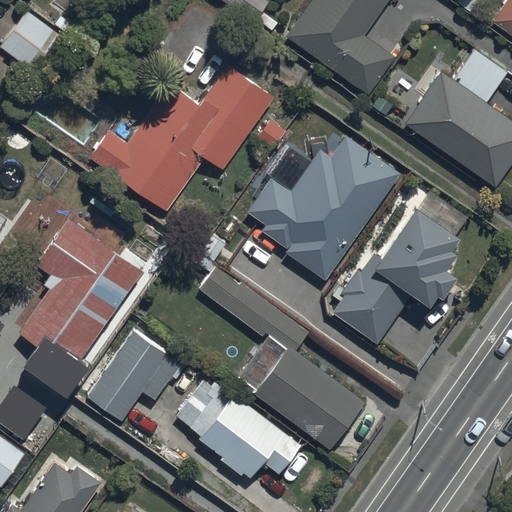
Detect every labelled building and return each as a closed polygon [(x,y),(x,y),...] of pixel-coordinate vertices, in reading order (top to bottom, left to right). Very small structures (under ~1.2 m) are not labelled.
[(219,0),(253,23),(268,0),(219,0)] [(310,0),(286,34),(366,93),(393,56),(363,35),(388,0),(310,0)] [(454,0),(454,2),(482,22),(489,12),(476,3),(477,0),(454,0)] [(511,0),(504,0),(491,19),(511,33),(511,0)] [(27,9),(0,45),(33,72),(61,36),(27,9)] [(422,94),(403,121),(494,186),(511,160),(511,119),(486,101),(507,71),(474,48),(452,78),(433,64),(415,89),(422,94)] [(205,155),(221,166),(271,96),(225,63),(197,102),(168,81),(125,140),(109,128),(89,155),(166,210),(205,155)] [(268,117),(252,138),(270,152),(286,131),(268,117)] [(271,176),(247,211),(264,223),(258,231),(326,278),(399,173),(345,135),(329,159),(317,150),(290,189),(271,176)] [(414,183),(331,310),(378,341),(411,295),(426,305),(434,293),(441,297),(456,275),(445,268),(456,252),(450,248),(458,235),(456,234),(466,217),(414,183)] [(141,271),(67,217),(35,261),(51,273),(29,303),(34,307),(16,330),(36,344),(22,364),(64,395),(87,363),(78,357),(141,271)] [(0,265),(0,326),(3,322),(0,319),(0,293),(13,274),(0,265)] [(287,344),(293,349),(307,330),(215,265),(199,288),(262,333),(264,330),(268,334),(285,347),(287,344)] [(104,369),(86,395),(120,420),(142,390),(153,398),(170,375),(175,379),(184,366),(133,329),(116,355),(112,352),(101,367),(104,369)] [(285,347),(268,334),(239,375),(255,387),(253,390),(330,446),(364,400),(293,349),(287,344),(285,347)] [(201,379),(175,415),(199,434),(196,437),(221,455),(219,458),(242,475),(244,472),(251,477),(262,461),(277,473),(300,442),(231,391),(229,393),(212,381),(209,385),(201,379)] [(47,408),(15,385),(0,405),(0,422),(24,439),(47,408)] [(0,436),(0,484),(22,451),(0,436)] [(78,511),(100,482),(76,465),(70,473),(54,461),(18,510),(10,505),(5,511),(78,511)]
